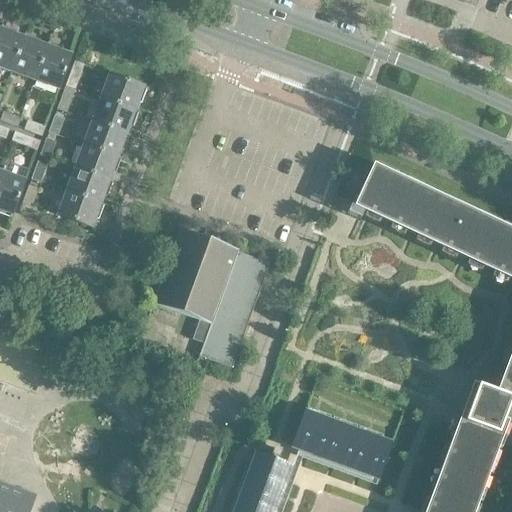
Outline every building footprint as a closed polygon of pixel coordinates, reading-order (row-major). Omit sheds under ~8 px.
[(0,27),(0,28),(0,68),(10,72),(23,39),(14,36),(15,32),(0,27)] [(24,35),(23,39),(10,72),(33,81),(45,47),(37,44),(39,41),(24,35)] [(47,44),(46,47),(45,47),(33,81),(58,90),(70,56),(61,53),(62,49),(47,44)] [(74,89),(80,73),(71,70),(65,86),(74,89)] [(109,75),(100,99),(134,111),(137,103),(140,104),(145,89),(142,88),(109,75)] [(57,109),(65,112),(71,96),(63,93),(57,109)] [(137,113),(134,111),(100,99),(91,122),(125,135),(128,126),(132,127),(137,113)] [(0,121),(16,127),(19,119),(2,113),(0,118),(0,121)] [(48,133),(57,136),(63,119),(54,116),(48,133)] [(27,122),(24,130),(40,136),(44,128),(27,122)] [(123,151),(128,136),(125,135),(91,122),(83,145),(117,158),(120,149),(123,151)] [(28,148),(31,140),(15,134),(11,142),(28,148)] [(40,156),(48,159),(54,143),(46,139),(40,156)] [(120,159),(117,158),(83,145),(74,169),(108,181),(111,173),(114,174),(120,159)] [(31,179),(39,182),(46,166),(37,163),(31,179)] [(460,211),(450,206),(451,203),(436,196),(434,199),(424,194),(426,192),(410,184),(409,187),(399,183),(400,180),(385,172),(383,175),(374,171),(375,168),(372,167),(355,203),(511,276),(511,231),(511,232),(510,234),(500,230),(502,227),(486,220),(485,223),(475,218),(476,215),(461,208),(460,211)] [(111,182),(108,181),(74,169),(66,192),(99,204),(103,196),(106,197),(111,182)] [(11,215),(16,201),(24,182),(0,173),(0,214),(10,218),(11,215)] [(37,190),(28,187),(22,203),(31,206),(37,190)] [(103,206),(99,204),(66,192),(57,216),(91,228),(94,219),(97,220),(103,206)] [(359,221),(363,213),(349,206),(345,215),(359,221)] [(198,357),(230,369),(241,340),(248,321),(243,319),(246,311),(251,313),(268,264),(237,253),(238,251),(179,229),(152,305),(198,321),(210,325),(203,344),(198,357)] [(191,340),(203,344),(210,325),(198,321),(191,340)] [(473,511),(496,453),(507,423),(502,421),(510,401),(511,401),(511,365),(501,396),(477,387),(430,511),(473,511)] [(290,449),(318,459),(376,481),(390,445),(384,443),(385,441),(369,435),(368,438),(357,434),(359,430),(343,424),(342,427),(331,423),(333,421),(316,415),(315,418),(303,413),(290,449)] [(275,511),(286,483),(282,482),(288,466),(254,454),(252,459),(255,460),(251,471),(248,470),(242,486),(245,487),(241,497),(239,496),(233,511),(275,511)] [(0,511),(29,511),(35,497),(0,483),(0,511)]
